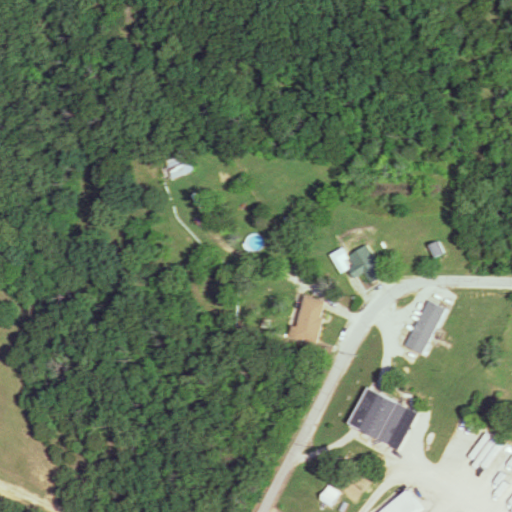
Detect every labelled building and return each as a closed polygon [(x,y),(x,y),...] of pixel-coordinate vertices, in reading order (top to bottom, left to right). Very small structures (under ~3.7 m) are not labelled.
[(196,168),(185,148),(163,160),(174,180),(196,168)] [(349,256),(345,248),(331,255),(341,274),(351,269),(356,279),(366,274),(371,284),(386,276),(369,245),(349,256)] [(329,302),(307,297),(296,339),(317,345),(329,302)] [(408,347),(426,355),(447,308),(429,300),(408,347)] [(412,408),(371,389),(354,426),(395,444),(412,408)] [(424,511),(425,511),(411,492),(383,511),(424,511)]
